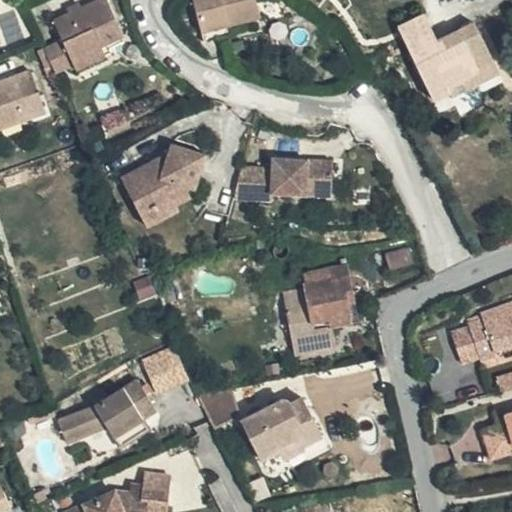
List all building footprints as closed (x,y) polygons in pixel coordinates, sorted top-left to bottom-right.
[(55,77),(75,69),(72,62),(99,50),(100,51),(122,41),(104,0),(53,23),(61,43),(44,50),(55,77)] [(198,0),(204,29),(234,23),(264,17),(260,0),(198,0)] [(234,23),(204,29),(206,38),(236,32),(234,23)] [(431,29),(405,41),(432,101),(448,94),(450,99),(497,80),(475,28),(437,43),(431,29)] [(72,62),(75,69),(76,71),(103,59),(100,51),(99,50),(72,62)] [(0,82),(0,130),(42,115),(26,74),(0,82)] [(115,183),(135,222),(164,207),(168,212),(183,204),(180,196),(189,196),(198,159),(163,151),(159,162),(158,170),(149,175),(147,167),(115,183)] [(263,164),(260,198),(279,198),(279,191),(313,193),(314,180),(339,182),(340,158),(280,155),(279,164),(263,164)] [(159,162),(147,167),(149,175),(158,170),(159,162)] [(241,185),(238,197),(260,198),(263,164),(247,163),(241,185)] [(314,180),(313,193),(338,194),(339,182),(314,180)] [(164,207),(135,222),(140,233),(170,218),(168,212),(164,207)] [(408,246),(383,254),(388,271),(413,262),(408,246)] [(279,298),(289,343),(305,340),(308,355),(333,349),(329,329),(356,324),(343,261),(324,264),(326,276),(297,281),(301,293),(279,298)] [(474,324),(482,351),(483,356),(500,350),(498,344),(511,339),(511,301),(485,309),(486,314),(471,318),(474,324)] [(464,356),(482,351),(474,324),(457,329),(464,356)] [(174,339),(143,355),(155,387),(188,375),(174,339)] [(305,340),(289,343),(292,359),(308,355),(305,340)] [(511,368),(498,371),(501,385),(511,383),(511,368)] [(140,412),(143,415),(157,406),(137,378),(99,404),(57,420),(67,442),(108,426),(116,436),(134,423),(136,415),(140,412)] [(225,397),(196,402),(211,433),(236,419),(225,397)] [(260,464),(280,454),(298,445),(302,453),(322,443),(302,403),(289,409),(285,405),(280,405),(240,425),(260,464)] [(493,409),(497,423),(507,421),(504,411),(506,410),(505,405),(493,409)] [(497,423),(482,428),(490,453),(511,446),(511,408),(506,410),(504,411),(507,421),(497,423)] [(150,426),(143,415),(140,412),(136,415),(134,423),(116,436),(122,446),(150,426)] [(298,445),(280,454),(284,462),(302,453),(298,445)] [(133,496),(131,491),(115,490),(70,511),(148,511),(149,511),(161,511),(170,511),(174,473),(146,471),(143,492),(143,498),(133,496)] [(0,511),(12,511),(0,483),(0,511)] [(326,511),(322,501),(294,511),(326,511)]
